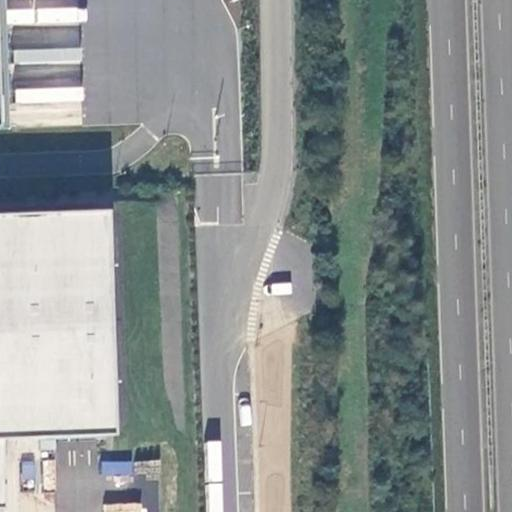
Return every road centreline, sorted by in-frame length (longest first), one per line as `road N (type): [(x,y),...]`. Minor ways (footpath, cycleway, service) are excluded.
road 1 (unclassified): [(273,0),(275,176),(216,333),(220,511)]
road 2 (trunk): [(448,0),(465,511)]
road 3 (trunk): [(511,415),(500,0)]
